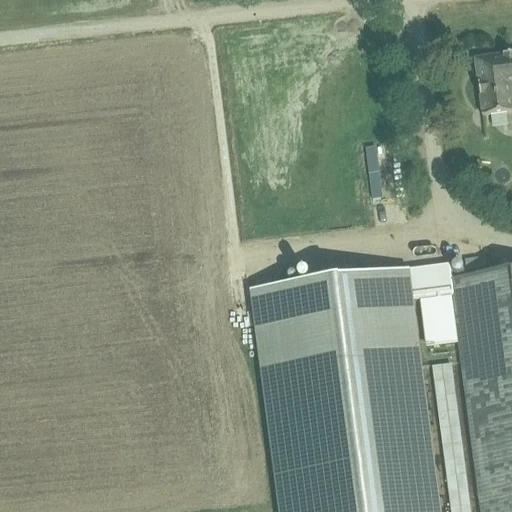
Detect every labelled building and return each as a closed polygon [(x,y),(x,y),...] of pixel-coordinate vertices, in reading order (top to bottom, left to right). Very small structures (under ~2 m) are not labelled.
[(511,55),(474,61),(482,119),(511,114),(511,97),(511,89),(511,88),(511,55)] [(382,163),(372,165),(377,193),(387,191),(382,163)] [(371,165),(359,165),(360,194),(372,194),(371,165)] [(451,281),(449,262),(253,292),(281,511),(436,511),(408,287),(451,281)] [(481,511),(511,511),(511,273),(451,281),(481,511)]
